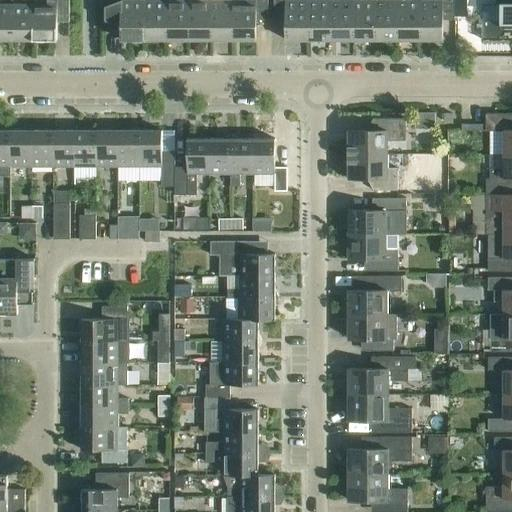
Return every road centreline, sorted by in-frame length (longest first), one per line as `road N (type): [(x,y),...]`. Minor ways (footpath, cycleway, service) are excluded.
road 1 (residential): [(317,511),(320,86)]
road 2 (residential): [(0,88),(320,86)]
road 3 (residential): [(320,86),(511,86)]
road 4 (residential): [(49,440),(49,351),(0,351)]
